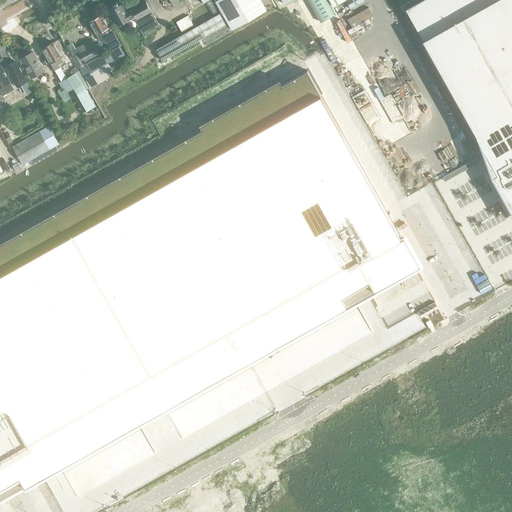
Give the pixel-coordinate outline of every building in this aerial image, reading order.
[(217,0),(215,2),(231,30),(267,10),(261,0),(217,0)] [(326,0),(308,0),(321,22),(335,14),(326,0)] [(364,0),(345,0),(351,8),(365,0),(364,0)] [(511,0),(420,0),(406,8),(487,153),(493,164),(498,173),(493,176),(505,197),(504,198),(504,199),(506,199),(511,208),(511,209),(511,211),(511,212),(511,211),(511,0)] [(109,10),(118,27),(135,17),(136,18),(134,19),(143,35),(159,26),(145,1),(126,13),(121,4),(109,10)] [(340,20),(346,33),(375,21),(369,8),(340,20)] [(173,40),(156,49),(162,61),(226,25),(220,13),(179,36),(173,40)] [(114,74),(108,64),(124,55),(119,46),(121,45),(110,26),(108,27),(107,25),(101,15),(89,22),(90,23),(89,24),(91,29),(93,28),(96,33),(96,34),(98,37),(99,36),(107,37),(108,40),(107,41),(111,50),(103,54),(97,42),(79,52),(72,56),(90,88),(114,74)] [(188,15),(176,22),(182,32),(194,25),(188,15)] [(42,48),(54,69),(54,70),(59,67),(57,64),(62,61),(59,57),(60,56),(52,43),(42,48)] [(19,58),(31,79),(44,72),(32,51),(19,58)] [(31,92),(15,61),(5,66),(16,87),(21,85),(26,94),(31,92)] [(14,90),(1,67),(0,67),(0,95),(1,97),(14,90)] [(0,500),(375,291),(391,282),(421,264),(405,236),(402,238),(321,94),(308,70),(283,84),(282,82),(280,79),(199,124),(202,129),(139,164),(131,169),(100,186),(0,242),(0,500)] [(76,73),(73,74),(59,82),(69,99),(85,89),(76,73)] [(59,144),(49,126),(12,147),(22,165),(59,144)] [(497,234),(486,239),(492,252),(503,247),(497,234)]
